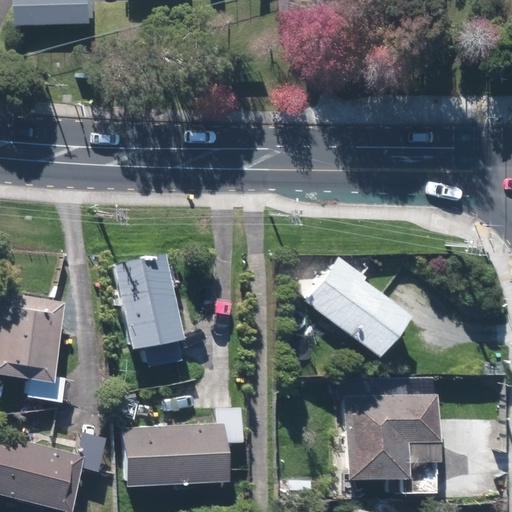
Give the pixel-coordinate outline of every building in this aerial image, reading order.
[(97,0),(16,0),(18,37),(99,33),(97,0)] [(156,256),(112,263),(126,342),(141,347),(146,363),(179,359),(156,256)] [(400,314),(335,259),(303,298),(368,352),(400,314)] [(55,297),(0,291),(0,372),(48,377),(55,297)] [(186,411),(184,383),(149,386),(152,414),(186,411)] [(429,396),(340,396),(340,475),(404,474),(404,455),(429,455),(429,396)] [(293,409),(274,411),(277,436),(296,434),(293,409)] [(212,419),(123,420),(123,480),(212,479),(212,419)] [(70,453),(0,437),(0,493),(58,506),(70,453)] [(400,511),(338,502),(335,511),(400,511)]
